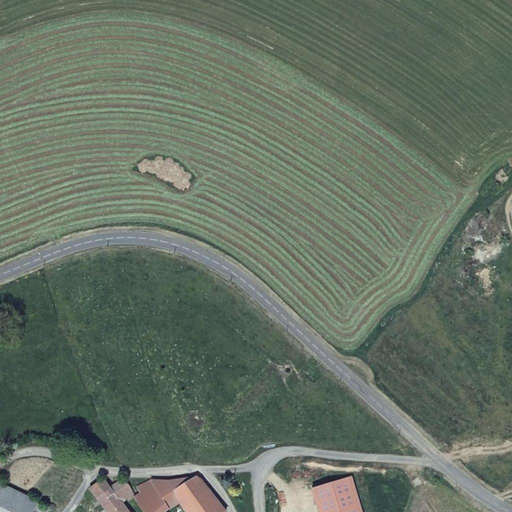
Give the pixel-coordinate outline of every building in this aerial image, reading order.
[(216,511),(193,481),(199,479),(195,475),(181,481),(203,511),(216,511)] [(134,494),(130,488),(123,477),(108,486),(93,496),(102,509),(104,511),(121,511),(127,509),(121,501),(129,497),(134,494)] [(163,496),(170,507),(177,503),(183,511),(203,511),(181,481),(169,489),(162,480),(154,484),(151,477),(130,488),(134,494),(145,511),(160,511),(167,509),(160,497),(163,496)] [(218,511),(223,509),(199,479),(193,481),(216,511),(218,511)] [(0,511),(31,511),(36,500),(0,482),(0,511)] [(145,511),(134,494),(129,497),(138,511),(145,511)]
